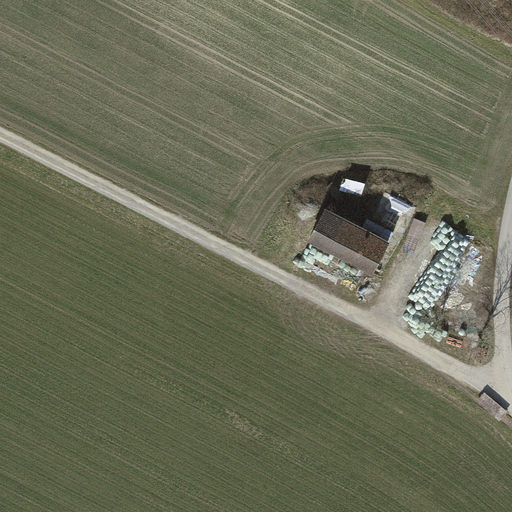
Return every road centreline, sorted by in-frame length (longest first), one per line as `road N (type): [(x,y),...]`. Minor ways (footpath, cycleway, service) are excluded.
road 1 (track): [(508,386),(465,373),(0,135)]
road 2 (track): [(365,322),(406,239),(436,215),(511,206)]
